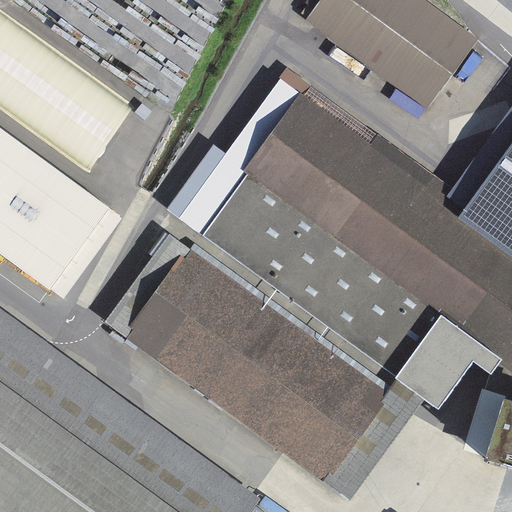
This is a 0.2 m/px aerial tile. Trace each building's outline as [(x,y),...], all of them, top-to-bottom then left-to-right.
[(481,42),(423,0),(335,0),(318,23),(433,107),(481,42)] [(0,5),(0,100),(95,167),(140,103),(0,5)] [(304,96),(205,233),(413,382),(455,325),(511,365),(511,150),(467,213),(304,96)] [(0,253),(48,289),(109,207),(0,126),(0,253)] [(189,251),(130,330),(341,487),(401,408),(189,251)] [(0,497),(20,511),(254,511),(266,497),(0,305),(0,497)]
